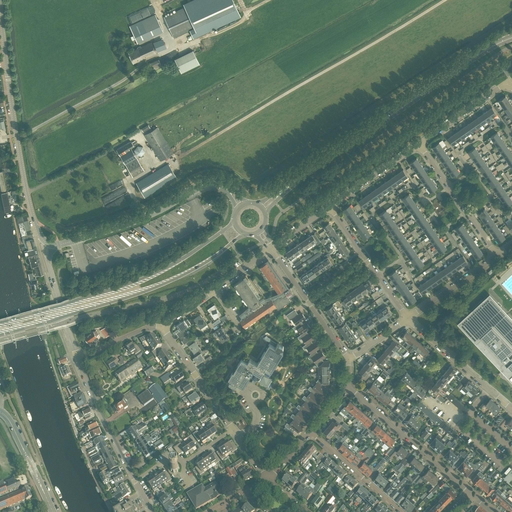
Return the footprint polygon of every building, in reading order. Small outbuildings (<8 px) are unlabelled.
[(164,17),(173,38),(189,30),(193,37),(240,16),(232,0),(194,0),(184,5),(185,8),(164,17)] [(137,42),(162,31),(155,14),(129,26),(137,42)] [(137,49),(128,53),(133,63),(137,62),(138,62),(140,61),(140,60),(156,53),(151,43),(141,47),(140,46),(137,47),(137,48),(137,49)] [(174,59),(181,73),(199,64),(193,50),(174,59)] [(501,105),(508,100),(505,96),(498,101),(501,105)] [(504,109),(511,105),(508,100),(501,105),(504,109)] [(492,118),(497,114),(492,108),(487,111),(492,118)] [(487,121),(492,118),(487,111),(482,114),(487,121)] [(482,125),(487,121),(482,114),(477,118),(482,125)] [(477,128),(482,125),(477,118),(472,121),(477,128)] [(472,131),(477,128),(472,121),(467,125),(472,131)] [(467,135),(472,131),(467,125),(462,128),(467,135)] [(157,127),(145,135),(160,161),(172,153),(157,127)] [(462,128),(457,132),(462,138),(463,140),(465,138),(464,137),(467,135),(462,128)] [(457,142),(462,138),(457,132),(452,135),(457,142)] [(494,142),(500,137),(497,132),(490,137),(494,142)] [(452,145),(457,142),(452,135),(447,139),(452,145)] [(497,147),(501,144),(504,142),(500,137),(494,142),(497,147)] [(137,144),(135,140),(131,142),(131,141),(116,150),(125,165),(136,158),(131,149),(130,150),(129,150),(134,147),(134,146),(137,144)] [(501,152),(507,147),(504,142),(501,144),(497,147),(501,152)] [(436,152),(443,148),(439,143),(432,147),(436,152)] [(141,155),(144,151),(142,147),(137,146),(134,150),(136,155),(141,155)] [(504,157),(511,152),(507,147),(501,152),(504,157)] [(439,157),(446,152),(443,148),(436,152),(439,157)] [(472,157),(479,153),(475,148),(469,152),(472,157)] [(443,162),(449,157),(446,152),(439,157),(443,162)] [(476,162),(482,158),(479,153),(472,157),(476,162)] [(446,167),(453,162),(449,157),(443,162),(446,167)] [(132,177),(134,176),(144,171),(136,158),(125,165),(132,177)] [(413,168),(420,163),(416,158),(410,163),(413,168)] [(479,167),(486,162),(482,158),(476,162),(479,167)] [(450,172),(456,167),(453,162),(446,167),(450,172)] [(482,172),(489,167),(486,162),(479,167),(482,172)] [(417,173),(423,168),(420,163),(413,168),(417,173)] [(136,183),(144,197),(176,178),(168,164),(136,183)] [(453,177),(460,172),(456,167),(450,172),(453,177)] [(486,177),(492,172),(489,167),(482,172),(486,177)] [(420,178),(427,173),(423,168),(417,173),(420,178)] [(402,180),(408,176),(403,170),(398,173),(402,180)] [(489,182),(496,177),(492,172),(486,177),(489,182)] [(398,184),(402,180),(398,173),(393,177),(398,184)] [(424,183),(430,178),(427,173),(420,178),(424,183)] [(393,187),(398,184),(393,177),(388,180),(393,187)] [(493,187),(499,182),(496,177),(489,182),(493,187)] [(427,188),(434,183),(430,178),(424,183),(427,188)] [(388,190),(393,187),(388,180),(383,184),(388,190)] [(496,192),(503,187),(499,182),(493,187),(496,192)] [(431,193),(437,188),(434,183),(427,188),(431,193)] [(383,194),(388,190),(383,184),(378,187),(383,194)] [(378,197),(383,194),(378,187),(373,190),(378,197)] [(500,197),(506,192),(503,187),(496,192),(500,197)] [(373,201),(378,197),(373,190),(369,194),(373,201)] [(503,202),(510,197),(506,192),(500,197),(503,202)] [(5,212),(11,211),(7,193),(1,194),(5,212)] [(368,204),(373,201),(369,194),(363,197),(368,204)] [(406,204),(412,199),(409,194),(402,199),(406,204)] [(363,208),(368,204),(363,197),(359,201),(363,208)] [(506,207),(511,202),(511,200),(510,197),(503,202),(506,207)] [(409,209),(416,204),(412,199),(406,204),(409,209)] [(413,214),(419,209),(416,204),(409,209),(413,214)] [(347,215),(353,210),(350,205),(343,209),(347,215)] [(481,218),(488,213),(485,208),(478,213),(481,218)] [(416,219),(423,214),(419,209),(413,214),(416,219)] [(350,219),(357,215),(353,210),(347,215),(350,219)] [(383,220),(390,215),(386,210),(380,215),(383,220)] [(485,223),(491,218),(488,213),(481,218),(485,223)] [(26,214),(17,217),(23,243),(26,242),(28,249),(36,247),(32,234),(26,214)] [(419,223),(426,219),(423,214),(416,219),(419,223)] [(354,224),(360,220),(357,215),(350,219),(354,224)] [(386,225),(393,220),(390,215),(383,220),(386,225)] [(488,228),(495,223),(491,218),(485,223),(488,228)] [(423,228),(430,224),(426,219),(419,223),(423,228)] [(360,220),(354,224),(357,229),(364,225),(360,220)] [(390,230),(397,225),(393,220),(386,225),(390,230)] [(318,238),(327,232),(332,228),(329,223),(323,227),(325,229),(319,234),(317,231),(314,233),(315,234),(318,238)] [(492,233),(498,228),(495,223),(488,228),(492,233)] [(426,233),(433,229),(430,224),(423,228),(426,233)] [(459,234),(466,229),(462,224),(456,228),(459,234)] [(361,234),(367,230),(364,225),(357,229),(361,234)] [(393,234),(400,230),(397,225),(390,230),(393,234)] [(330,236),(336,232),(332,228),(327,232),(330,236)] [(495,238),(502,233),(498,228),(492,233),(495,238)] [(430,238),(436,234),(433,229),(426,233),(430,238)] [(462,238),(469,234),(466,229),(459,234),(462,238)] [(364,239),(371,235),(367,230),(361,234),(364,239)] [(397,239),(403,235),(400,230),(393,234),(397,239)] [(337,234),(336,232),(330,236),(329,237),(332,242),(334,241),(339,237),(340,237),(338,234),(337,234)] [(499,243),(505,238),(502,233),(495,238),(499,243)] [(319,239),(318,238),(315,234),(313,235),(312,234),(307,238),(311,245),(315,242),(317,244),(321,242),(319,239)] [(433,243),(440,238),(436,234),(430,238),(433,243)] [(466,243),(472,239),(469,234),(462,238),(466,243)] [(400,244),(407,240),(403,235),(397,239),(400,244)] [(340,237),(339,237),(334,241),(337,246),(342,242),(341,240),(342,239),(340,237)] [(306,248),(311,245),(307,238),(302,242),(306,248)] [(437,248),(443,244),(440,238),(433,243),(437,248)] [(469,248),(476,244),(472,239),(466,243),(469,248)] [(404,249),(410,244),(407,240),(400,244),(404,249)] [(301,252),(306,248),(302,242),(296,245),(301,252)] [(340,251),(346,247),(342,242),(337,246),(340,251)] [(407,254),(414,249),(410,244),(404,249),(407,254)] [(440,253),(447,249),(443,244),(437,248),(433,251),(434,253),(438,250),(440,253)] [(473,253),(479,249),(476,244),(469,248),(473,253)] [(296,256),(301,252),(296,245),(291,249),(296,256)] [(25,256),(26,256),(28,255),(37,252),(36,247),(24,251),(25,256)] [(349,252),(346,247),(340,251),(344,256),(343,256),(345,259),(346,260),(350,257),(350,256),(348,254),(348,252),(349,252)] [(290,259),(291,259),(296,256),(291,249),(286,253),(290,259)] [(411,259),(417,254),(414,249),(407,254),(411,259)] [(476,258),(483,254),(479,249),(473,253),(476,258)] [(31,266),(40,263),(37,252),(28,255),(31,266)] [(463,266),(468,262),(463,256),(460,252),(458,253),(461,257),(458,259),(463,266)] [(327,267),(332,264),(332,263),(334,261),(332,259),(331,257),(328,253),(324,256),(326,259),(323,261),(327,267)] [(414,264),(421,259),(417,254),(411,259),(414,264)] [(418,269),(424,264),(421,259),(414,264),(418,269)] [(458,269),(463,266),(458,259),(453,262),(458,269)] [(271,265),(268,261),(260,267),(278,293),(265,298),(250,277),(248,279),(246,275),(243,277),(244,278),(234,284),(249,306),(247,308),(241,313),(239,314),(242,318),(240,320),(247,330),(250,328),(248,325),(253,322),(258,329),(260,328),(255,320),(276,306),(278,309),(291,300),(288,297),(291,295),(290,294),(292,292),(290,288),(288,289),(272,264),(271,265)] [(322,271),(327,267),(323,261),(318,264),(322,271)] [(445,268),(442,265),(440,261),(438,262),(441,266),(448,276),(453,272),(448,266),(445,268)] [(443,279),(448,276),(441,266),(438,262),(436,263),(441,270),(438,273),(443,279)] [(453,272),(458,269),(453,262),(448,266),(453,272)] [(43,274),(40,263),(31,266),(31,267),(33,266),(33,268),(34,268),(36,273),(35,273),(35,276),(43,274)] [(317,274),(322,271),(318,264),(312,268),(317,274)] [(312,278),(317,274),(312,268),(307,272),(312,278)] [(306,282),(312,278),(307,272),(306,270),(304,271),(305,273),(302,275),(302,276),(300,278),(299,277),(303,284),(304,284),(303,283),(306,281),(306,282)] [(392,280),(399,275),(395,270),(389,275),(392,280)] [(438,283),(443,279),(438,273),(433,276),(438,283)] [(396,285),(403,280),(399,275),(392,280),(396,285)] [(433,286),(438,283),(433,276),(428,280),(433,286)] [(368,291),(374,287),(369,279),(363,283),(368,291)] [(399,290),(406,285),(403,280),(396,285),(399,290)] [(428,290),(433,286),(428,280),(423,283),(428,290)] [(363,294),(368,291),(363,283),(358,287),(363,294)] [(423,293),(428,290),(423,283),(418,287),(423,293)] [(403,295),(409,290),(406,285),(399,290),(403,295)] [(358,298),(363,294),(358,287),(353,290),(358,298)] [(353,301),(358,298),(353,290),(348,294),(353,301)] [(406,300),(413,295),(409,290),(403,295),(406,300)] [(347,310),(350,308),(348,305),(353,301),(348,294),(343,297),(345,300),(341,302),(345,308),(347,310)] [(410,305),(416,300),(413,295),(406,300),(410,305)] [(511,320),(488,295),(457,323),(511,382),(511,320)] [(329,315),(337,309),(333,304),(326,309),(329,315)] [(214,319),(221,315),(214,305),(208,309),(214,319)] [(387,317),(392,313),(387,306),(381,310),(387,317)] [(298,314),(294,309),(286,315),(290,320),(292,319),(296,325),(301,322),(306,318),(303,314),(300,313),(298,314)] [(333,320),(340,315),(337,309),(329,315),(333,320)] [(382,320),(387,317),(381,310),(376,313),(382,320)] [(340,315),(333,320),(337,325),(338,324),(340,326),(345,323),(343,320),(344,320),(341,316),(344,315),(342,313),(340,315)] [(376,324),(382,320),(376,313),(371,317),(376,324)] [(200,315),(194,319),(200,329),(201,329),(207,325),(207,324),(200,315)] [(371,328),(376,324),(371,317),(366,320),(371,328)] [(364,333),(371,328),(366,320),(364,318),(359,322),(361,324),(359,326),(364,333)] [(192,326),(187,319),(185,321),(184,320),(177,325),(181,331),(184,329),(184,330),(188,327),(189,328),(192,326)] [(303,324),(301,322),(296,325),(293,327),(295,330),(297,328),(301,334),(306,331),(311,328),(308,323),(304,323),(303,324)] [(342,333),(349,328),(346,322),(345,323),(340,326),(338,327),(342,333)] [(103,329),(108,336),(112,332),(107,325),(103,329)] [(219,337),(225,332),(222,326),(215,331),(219,337)] [(277,344),(267,337),(260,328),(258,329),(264,337),(263,338),(264,340),(266,341),(267,340),(270,342),(270,343),(257,363),(250,358),(248,362),(242,358),(234,371),(233,371),(228,378),(232,380),(231,381),(230,381),(229,382),(229,383),(235,387),(237,383),(243,387),(249,377),(252,379),(265,387),(266,387),(267,387),(268,386),(275,376),(275,375),(275,374),(274,373),(271,372),(283,351),(281,350),(281,349),(282,349),(283,349),(284,348),(284,347),(283,346),(278,343),(277,344)] [(345,338),(353,333),(349,328),(342,333),(345,338)] [(190,339),(184,330),(184,329),(181,331),(177,334),(179,336),(180,335),(181,337),(183,340),(182,340),(184,344),(190,339)] [(85,336),(89,342),(93,339),(95,341),(99,339),(97,336),(96,335),(98,333),(96,330),(94,331),(93,330),(85,336)] [(308,334),(306,331),(301,334),(297,337),(299,340),(302,338),(306,344),(311,341),(316,338),(312,333),(309,333),(308,334)] [(402,332),(399,336),(403,340),(401,344),(402,345),(406,341),(406,340),(411,335),(408,332),(407,331),(404,334),(402,332)] [(222,342),(229,337),(225,332),(219,337),(222,342)] [(349,343),(356,338),(353,333),(345,338),(349,343)] [(157,338),(156,338),(154,335),(150,338),(148,335),(139,339),(142,344),(146,342),(149,347),(159,340),(158,339),(157,338)] [(409,343),(405,347),(407,349),(408,348),(409,347),(411,344),(416,339),(411,335),(406,340),(406,341),(408,342),(409,343)] [(202,352),(195,342),(200,338),(199,336),(193,340),(195,342),(189,346),(191,349),(192,349),(194,352),(194,351),(195,352),(194,353),(196,356),(201,353),(202,352)] [(413,347),(409,351),(411,353),(415,348),(420,343),(416,339),(411,344),(413,347)] [(154,356),(160,351),(158,349),(162,346),(160,344),(160,343),(160,342),(160,341),(159,341),(159,340),(149,347),(153,352),(151,352),(154,356)] [(313,343),(311,341),(306,344),(302,346),(304,349),(307,348),(311,354),(316,350),(321,347),(317,343),(314,342),(313,343)] [(393,341),(389,346),(399,355),(402,357),(403,355),(402,353),(398,350),(401,347),(398,344),(398,345),(393,341)] [(133,346),(131,343),(130,344),(124,346),(126,351),(128,350),(131,355),(133,353),(135,355),(141,351),(136,344),(133,346)] [(418,351),(414,355),(416,357),(418,354),(425,347),(420,343),(415,348),(418,351)] [(398,356),(399,355),(389,346),(385,350),(391,355),(393,357),(396,354),(398,356)] [(425,347),(418,354),(421,356),(423,358),(425,360),(429,355),(427,353),(429,351),(425,347)] [(318,353),(316,350),(311,354),(307,356),(309,359),(312,357),(316,363),(322,359),(326,357),(322,352),(319,352),(318,353)] [(392,364),(393,362),(391,360),(388,358),(391,355),(385,350),(381,355),(389,362),(392,364)] [(167,354),(165,351),(161,354),(160,351),(154,356),(156,359),(157,358),(160,363),(170,356),(169,355),(168,354),(167,354)] [(205,359),(201,353),(196,356),(193,358),(197,364),(200,361),(201,363),(203,361),(205,363),(211,359),(210,356),(205,359)] [(397,368),(392,364),(389,362),(381,355),(377,359),(383,364),(385,362),(387,364),(388,363),(392,367),(390,369),(389,368),(386,371),(391,375),(397,368)] [(165,372),(171,368),(169,365),(173,362),(171,360),(171,359),(171,358),(171,357),(170,356),(160,363),(164,368),(163,369),(165,372)] [(371,357),(367,362),(373,367),(375,364),(380,368),(381,366),(377,362),(371,357)] [(111,370),(119,365),(114,359),(107,364),(111,370)] [(121,383),(142,368),(136,359),(115,374),(121,383)] [(324,362),(322,359),(316,363),(316,364),(318,367),(318,373),(330,373),(330,369),(329,369),(329,361),(325,361),(324,362)] [(367,362),(363,366),(369,371),(371,369),(378,375),(380,373),(376,369),(373,367),(367,362)] [(147,377),(155,372),(149,364),(147,366),(148,368),(143,372),(147,377)] [(453,375),(457,370),(451,365),(447,370),(453,375)] [(64,377),(71,375),(67,366),(61,369),(64,377)] [(363,366),(359,371),(362,373),(360,375),(365,380),(369,376),(371,378),(369,380),(368,379),(365,383),(369,386),(372,382),(376,378),(371,374),(369,371),(363,366)] [(403,370),(398,377),(400,379),(401,378),(405,382),(402,385),(403,386),(402,387),(400,389),(402,390),(404,388),(406,386),(408,384),(413,378),(406,372),(406,373),(403,370)] [(449,379),(453,375),(447,370),(443,374),(449,379)] [(184,378),(179,371),(173,375),(171,376),(169,373),(160,379),(164,384),(171,379),(172,381),(174,380),(176,383),(184,378)] [(329,385),(329,376),(330,376),(330,373),(318,373),(318,379),(316,382),(317,383),(317,382),(322,387),(322,386),(324,384),(325,385),(329,385)] [(451,390),(453,388),(446,382),(449,379),(443,374),(439,379),(445,384),(451,390)] [(413,378),(408,384),(412,387),(417,382),(413,378)] [(372,393),(377,387),(381,382),(377,379),(368,389),(372,393)] [(446,393),(447,391),(442,387),(445,384),(439,379),(435,383),(441,389),(446,393)] [(464,385),(462,388),(467,392),(469,390),(473,384),(473,383),(471,382),(469,380),(464,385)] [(322,387),(317,382),(317,383),(312,388),(310,386),(308,389),(311,392),(311,391),(316,395),(318,393),(319,394),(322,394),(326,390),(322,386),(322,387)] [(417,382),(412,387),(415,390),(417,391),(421,386),(417,382)] [(182,383),(176,387),(180,393),(180,394),(181,394),(184,392),(186,395),(192,390),(188,384),(184,386),(182,383)] [(437,393),(441,389),(435,383),(431,388),(432,389),(433,390),(437,393)] [(72,397),(73,397),(81,393),(79,390),(81,390),(78,384),(73,387),(72,386),(68,388),(72,397)] [(155,385),(149,390),(153,395),(152,395),(159,404),(168,397),(157,384),(155,386),(155,385)] [(473,384),(469,390),(474,394),(478,389),(476,387),(477,386),(474,384),(474,385),(473,384)] [(382,391),(386,386),(384,385),(380,389),(377,387),(372,393),(377,397),(382,391)] [(417,391),(413,396),(414,397),(414,398),(417,394),(422,398),(426,393),(424,392),(426,390),(421,386),(417,391)] [(389,393),(390,391),(389,389),(385,393),(382,391),(377,397),(381,401),(389,393)] [(148,391),(138,398),(147,411),(157,404),(148,391)] [(316,395),(311,391),(311,392),(307,397),(304,395),(302,398),(305,401),(306,401),(310,404),(312,402),(313,403),(316,403),(320,399),(316,395)] [(393,396),(396,393),(395,391),(391,395),(389,393),(381,401),(386,405),(391,399),(393,396)] [(81,394),(81,393),(73,397),(76,402),(70,404),(73,414),(83,409),(83,408),(88,406),(84,397),(83,394),(81,394)] [(200,401),(195,395),(190,398),(189,396),(183,400),(185,403),(189,400),(193,405),(200,401)] [(391,399),(386,405),(391,409),(397,402),(398,403),(401,399),(398,397),(396,399),(393,396),(391,399)] [(490,399),(485,404),(486,405),(485,406),(487,407),(488,407),(490,409),(495,403),(493,401),(491,399),(490,399)] [(129,406),(124,400),(121,402),(120,402),(119,403),(119,404),(114,408),(118,413),(123,410),(129,406)] [(310,404),(306,401),(305,401),(301,406),(298,404),(296,407),(300,410),(304,413),(306,411),(308,412),(311,412),(314,408),(310,404)] [(348,412),(354,405),(350,401),(341,411),(345,415),(348,412)] [(495,403),(490,409),(492,410),(494,413),(493,414),(495,416),(499,412),(499,411),(498,410),(497,409),(499,407),(499,406),(498,405),(497,405),(495,403)] [(165,414),(170,411),(166,405),(161,408),(165,414)] [(198,417),(207,411),(203,405),(194,411),(198,417)] [(349,419),(354,414),(359,408),(354,405),(348,412),(350,415),(348,418),(349,419)] [(397,415),(402,409),(398,405),(392,411),(397,415)] [(407,413),(408,412),(405,410),(406,408),(405,407),(402,409),(397,415),(402,419),(407,413)] [(91,414),(90,411),(91,411),(90,408),(82,412),(78,414),(80,419),(84,417),(86,420),(89,419),(88,416),(92,414),(91,414)] [(356,421),(363,412),(359,408),(354,414),(357,416),(355,419),(354,419),(352,421),(354,423),(356,420),(356,421)] [(300,410),(295,415),(293,413),(290,416),(294,419),(298,422),(300,420),(302,421),(305,421),(309,417),(304,413),(300,410)] [(359,427),(361,424),(368,416),(363,412),(356,421),(358,422),(357,423),(358,424),(357,425),(359,427)] [(411,427),(420,416),(418,414),(415,416),(413,414),(411,417),(406,423),(411,427)] [(363,435),(369,429),(367,427),(368,426),(373,420),(368,416),(361,424),(366,428),(361,433),(363,435)] [(415,431),(420,425),(421,423),(419,421),(422,417),(420,416),(411,427),(415,431)] [(177,427),(180,426),(180,425),(176,419),(172,421),(176,427),(177,427)] [(294,419),(289,424),(287,422),(285,425),(292,432),(294,429),(296,430),(299,430),(303,426),(298,422),(294,419)] [(214,438),(216,437),(214,435),(218,433),(216,431),(219,429),(214,420),(209,424),(210,425),(207,428),(214,438)] [(329,425),(328,426),(334,430),(338,426),(339,426),(340,425),(336,421),(335,423),(332,421),(330,423),(328,425),(329,425)] [(81,433),(79,434),(80,437),(82,436),(98,428),(95,422),(91,424),(90,424),(89,425),(89,426),(86,427),(86,428),(87,430),(85,431),(81,433)] [(348,431),(350,429),(343,423),(341,425),(348,431)] [(132,437),(147,427),(145,424),(139,428),(138,426),(137,426),(128,432),(132,437)] [(375,436),(382,428),(377,424),(371,430),(371,431),(370,432),(375,436)] [(340,436),(334,430),(328,426),(326,428),(326,427),(324,430),(324,431),(327,433),(325,434),(330,438),(333,434),(338,438),(334,443),(337,445),(338,444),(343,438),(341,436),(340,436)] [(426,427),(420,434),(422,437),(423,438),(424,439),(425,439),(431,433),(428,430),(428,429),(429,428),(427,426),(426,427)] [(135,442),(141,438),(143,436),(141,433),(148,429),(147,427),(132,437),(135,442)] [(82,436),(80,437),(82,440),(84,439),(87,437),(88,437),(89,440),(93,438),(95,441),(100,439),(99,435),(101,434),(98,428),(82,436)] [(214,438),(207,428),(203,430),(202,428),(200,430),(201,431),(202,431),(208,439),(211,437),(212,439),(214,438)] [(378,441),(381,438),(386,432),(382,428),(375,436),(372,438),(375,440),(376,439),(378,441)] [(208,439),(202,431),(201,431),(198,433),(197,432),(193,435),(198,442),(201,440),(202,443),(206,441),(207,443),(209,442),(208,439)] [(386,441),(390,436),(386,432),(381,438),(386,441)] [(150,439),(138,447),(141,451),(152,443),(158,439),(157,437),(159,436),(157,434),(152,438),(150,439)] [(342,453),(349,445),(344,441),(348,436),(346,434),(343,438),(338,444),(340,446),(337,448),(342,453)] [(143,438),(135,443),(138,447),(150,439),(148,436),(144,439),(143,438)] [(192,453),(194,452),(192,450),(196,448),(194,445),(196,443),(191,436),(187,439),(188,441),(185,443),(192,453)] [(395,440),(390,436),(386,441),(384,443),(389,447),(390,446),(390,445),(395,440)] [(435,448),(441,441),(438,439),(439,437),(437,436),(430,444),(435,448)] [(95,441),(90,443),(91,446),(94,444),(96,447),(105,443),(102,437),(100,439),(95,441)] [(152,443),(141,451),(143,455),(161,443),(162,442),(161,440),(159,441),(154,445),(153,445),(152,444),(152,443)] [(451,448),(444,456),(448,460),(454,453),(452,451),(454,448),(453,447),(456,444),(456,442),(454,440),(448,446),(451,448)] [(237,449),(232,441),(228,443),(227,441),(224,444),(222,442),(221,443),(228,453),(231,451),(232,453),(237,449)] [(443,443),(441,441),(435,448),(439,452),(446,444),(444,442),(443,443)] [(96,447),(88,452),(89,454),(96,450),(97,453),(100,451),(100,452),(108,448),(105,443),(96,447)] [(161,443),(143,455),(146,459),(146,458),(148,461),(155,456),(153,454),(156,452),(154,450),(157,449),(162,445),(161,443)] [(192,453),(185,443),(182,445),(181,443),(173,448),(179,456),(184,452),(186,455),(189,452),(191,455),(192,453)] [(222,460),(226,457),(225,456),(228,453),(221,443),(219,444),(221,446),(217,449),(219,451),(217,453),(222,460)] [(353,449),(356,446),(354,444),(351,447),(349,445),(342,453),(346,456),(353,449)] [(395,445),(387,454),(391,458),(397,451),(400,454),(398,456),(401,459),(408,451),(407,450),(405,448),(405,449),(401,446),(399,448),(395,445)] [(307,451),(312,456),(316,459),(318,461),(322,455),(320,454),(317,457),(314,454),(316,451),(311,446),(310,447),(310,446),(308,448),(308,449),(307,451)] [(99,455),(92,459),(93,462),(103,457),(110,453),(108,448),(100,452),(100,451),(97,453),(99,455)] [(346,456),(351,460),(358,453),(361,449),(359,448),(356,451),(353,449),(346,456)] [(304,454),(302,456),(308,461),(312,456),(307,451),(306,452),(305,451),(304,453),(304,454)] [(103,457),(93,462),(94,464),(101,460),(103,463),(105,462),(113,458),(110,453),(103,457)] [(212,456),(211,453),(207,456),(206,453),(204,454),(211,465),(215,463),(216,465),(220,462),(215,454),(212,456)] [(362,457),(358,453),(351,460),(356,464),(362,457)] [(457,455),(454,453),(448,460),(453,464),(460,456),(458,454),(457,455)] [(207,470),(209,469),(208,467),(211,465),(204,454),(202,456),(204,458),(201,460),(206,469),(207,470)] [(310,462),(308,461),(302,456),(301,456),(300,458),(300,459),(298,461),(302,464),(301,465),(302,466),(300,469),(309,477),(311,474),(304,468),(310,462)] [(414,457),(409,462),(414,467),(419,461),(417,459),(417,458),(415,457),(414,457)] [(107,464),(99,468),(100,470),(101,470),(115,463),(113,458),(105,462),(107,464)] [(200,475),(204,472),(203,471),(206,469),(201,460),(199,458),(197,459),(199,461),(195,464),(197,466),(195,468),(200,475)] [(464,460),(457,468),(462,472),(468,465),(470,462),(468,460),(468,459),(466,458),(465,459),(464,460)] [(328,461),(326,459),(318,468),(320,471),(323,467),(327,471),(329,469),(333,463),(329,460),(328,461)] [(422,463),(419,461),(414,467),(412,469),(414,471),(415,470),(418,473),(424,465),(423,465),(423,464),(422,463)] [(468,465),(462,472),(466,476),(473,468),(474,468),(476,468),(477,469),(482,463),(480,461),(476,465),(475,464),(473,464),(471,462),(470,462),(468,465)] [(363,471),(368,466),(363,462),(359,467),(363,471)] [(101,470),(100,470),(102,473),(109,469),(110,472),(118,468),(115,463),(101,470)] [(331,475),(333,473),(338,467),(333,463),(329,469),(331,471),(329,474),(331,475)] [(372,475),(381,465),(379,463),(374,468),(370,464),(368,466),(363,471),(368,475),(370,473),(372,475)] [(174,472),(174,473),(175,473),(175,472),(176,472),(177,472),(177,471),(178,471),(178,470),(178,469),(179,469),(179,468),(178,467),(178,466),(177,465),(176,464),(175,464),(174,464),(173,464),(172,465),(171,465),(171,466),(170,467),(170,468),(170,469),(170,470),(171,470),(171,471),(172,472),(173,472),(174,472)] [(246,472),(245,470),(246,470),(244,467),(238,470),(240,473),(242,472),(244,474),(241,475),(245,481),(253,477),(250,471),(246,472)] [(337,477),(342,471),(338,467),(333,473),(337,477)] [(233,476),(228,468),(226,470),(228,474),(226,476),(226,475),(223,477),(230,488),(235,485),(231,477),(233,476)] [(511,469),(511,468),(503,477),(508,481),(511,476),(511,469)] [(100,478),(104,486),(110,483),(114,481),(115,484),(116,483),(117,487),(124,483),(122,480),(123,479),(121,474),(120,475),(119,474),(120,473),(118,469),(100,478)] [(422,477),(420,475),(416,479),(419,481),(421,479),(426,482),(427,481),(429,479),(434,473),(431,471),(431,470),(430,469),(429,470),(429,469),(424,475),(422,477)] [(342,481),(347,475),(342,471),(337,477),(342,481)] [(164,474),(162,472),(159,474),(157,472),(156,473),(163,484),(166,481),(167,483),(172,480),(167,473),(164,474)] [(287,485),(292,479),(293,477),(286,472),(285,473),(284,475),(282,477),(284,479),(282,481),(282,482),(284,484),(285,484),(287,485)] [(375,482),(377,483),(384,475),(382,474),(381,474),(379,472),(373,479),(373,480),(373,481),(375,482)] [(159,489),(161,488),(160,486),(163,484),(156,473),(154,474),(155,476),(152,478),(158,487),(159,489)] [(313,473),(311,477),(317,482),(319,479),(313,473)] [(436,476),(434,473),(429,479),(431,481),(430,483),(432,485),(439,478),(438,477),(438,476),(437,475),(436,476)] [(479,476),(477,473),(471,480),(476,484),(482,476),(480,475),(479,476)] [(301,484),(307,475),(305,474),(298,482),(301,484)] [(384,475),(377,483),(379,485),(379,486),(380,487),(381,487),(382,487),(388,480),(385,478),(386,477),(384,475)] [(483,475),(482,476),(476,484),(480,487),(488,479),(486,477),(483,475)] [(154,492),(156,491),(155,489),(158,487),(152,478),(151,476),(149,477),(151,480),(147,482),(154,492)] [(396,476),(384,489),(386,491),(386,492),(388,493),(389,494),(395,487),(392,484),(399,477),(396,476)] [(347,489),(349,487),(348,486),(353,481),(349,477),(344,483),(346,485),(344,487),(347,489)] [(404,482),(404,481),(406,479),(404,477),(402,480),(389,494),(391,496),(392,498),(393,498),(394,498),(400,491),(397,489),(404,482)] [(4,486),(2,481),(0,481),(0,494),(21,486),(19,481),(16,483),(14,479),(14,478),(11,479),(7,481),(8,485),(9,486),(5,487),(4,486)] [(297,483),(292,479),(287,485),(289,487),(289,488),(291,489),(292,489),(297,483)] [(485,491),(490,485),(492,483),(488,479),(480,487),(485,491)] [(442,480),(439,484),(440,486),(441,487),(444,490),(446,488),(448,489),(446,491),(453,498),(457,494),(450,487),(445,482),(444,483),(442,480)] [(350,497),(356,491),(354,489),(358,485),(353,481),(348,486),(349,487),(353,490),(348,495),(350,497)] [(220,491),(216,483),(204,490),(202,486),(187,495),(196,510),(221,496),(219,492),(220,491)] [(309,488),(302,497),(302,498),(304,499),(307,501),(312,495),(315,497),(318,493),(322,488),(318,484),(315,487),(311,484),(309,487),(309,488)] [(114,498),(127,489),(124,485),(122,486),(116,490),(115,489),(113,490),(116,494),(112,496),(113,498),(114,497),(114,498)] [(303,485),(297,493),(299,495),(301,497),(302,497),(309,488),(306,486),(305,487),(303,485)] [(489,495),(495,489),(490,485),(485,491),(489,495)] [(404,486),(401,489),(401,490),(401,491),(394,499),(396,500),(396,501),(398,502),(399,502),(399,503),(405,496),(402,494),(407,489),(404,486)] [(26,500),(32,498),(28,488),(0,499),(0,510),(26,500)] [(490,496),(495,500),(501,494),(502,492),(498,488),(496,490),(490,496)] [(120,502),(123,500),(122,499),(129,494),(127,489),(114,498),(116,501),(117,501),(119,501),(120,502)] [(359,497),(355,501),(357,503),(366,492),(364,491),(364,490),(363,489),(362,489),(356,495),(359,497)] [(450,500),(453,498),(446,491),(445,492),(446,492),(442,495),(448,501),(450,500)] [(368,494),(366,492),(357,503),(355,505),(357,507),(362,500),(364,502),(370,496),(370,495),(368,494)] [(404,508),(410,501),(407,498),(410,495),(408,493),(400,503),(402,505),(402,506),(403,507),(404,507),(404,508)] [(169,494),(159,501),(161,503),(161,504),(162,506),(163,506),(167,503),(170,501),(168,498),(167,497),(170,495),(169,494)] [(500,505),(506,499),(501,494),(495,500),(500,505)] [(447,503),(448,501),(442,495),(438,499),(445,506),(447,503)] [(328,506),(323,511),(333,511),(335,510),(330,506),(335,500),(331,496),(325,503),(328,506)] [(367,505),(364,508),(365,510),(374,500),(372,498),(372,497),(371,496),(370,496),(364,502),(367,505)] [(325,500),(321,497),(320,499),(317,497),(312,505),(318,509),(325,500)] [(511,502),(511,501),(508,497),(506,499),(500,505),(506,509),(511,502)] [(167,511),(174,507),(181,502),(179,499),(175,501),(176,502),(173,504),(174,505),(173,505),(171,502),(164,507),(164,508),(165,510),(166,510),(167,511)] [(445,506),(438,499),(434,503),(441,509),(442,508),(445,506)] [(363,511),(367,511),(371,508),(373,510),(379,504),(378,503),(377,501),(376,502),(374,500),(363,511)] [(134,511),(135,511),(137,510),(134,504),(133,503),(134,502),(134,501),(116,511),(134,511)] [(410,501),(404,508),(405,508),(406,510),(407,510),(409,511),(416,503),(414,502),(413,503),(410,501)] [(439,511),(441,509),(434,503),(430,507),(435,511),(438,511),(439,511)]
